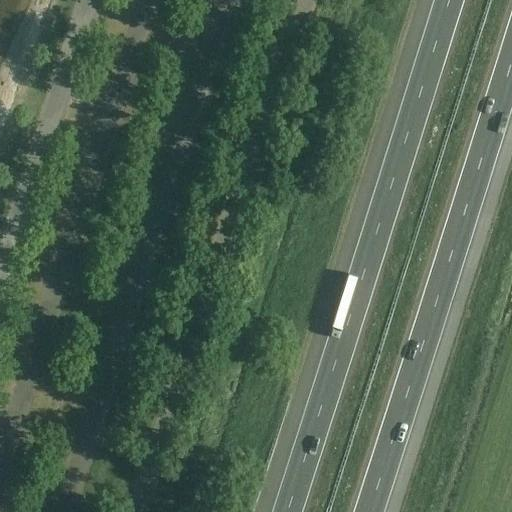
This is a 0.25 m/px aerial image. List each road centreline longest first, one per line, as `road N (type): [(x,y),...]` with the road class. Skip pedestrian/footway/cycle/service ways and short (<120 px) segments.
road 1 (motorway): [(438,0),(274,511)]
road 2 (motorway): [(370,511),(511,63)]
